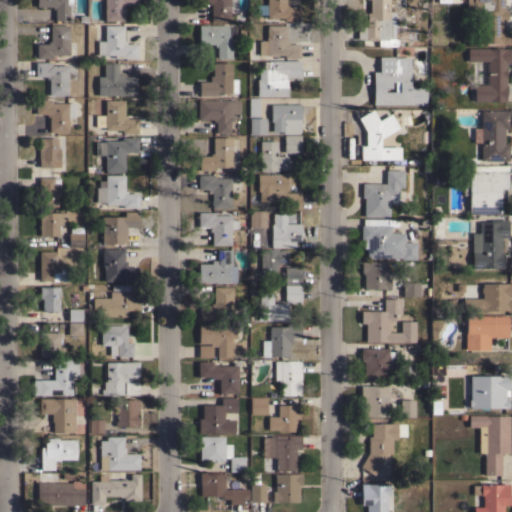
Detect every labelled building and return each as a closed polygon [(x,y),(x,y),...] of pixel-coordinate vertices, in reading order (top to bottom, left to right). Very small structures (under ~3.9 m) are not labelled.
[(71,0),(71,5),(69,5),(68,20),(54,20),(54,8),(52,8),(52,6),(36,6),(36,0),(71,0)] [(104,0),(136,0),(136,2),(126,2),(126,4),(123,4),(123,20),(104,20),(104,0)] [(229,0),(229,20),(210,20),(210,4),(208,4),(208,2),(198,2),(198,0),(229,0)] [(260,14),(260,5),(266,5),(266,0),(285,0),(285,4),(288,4),(288,6),(299,6),(299,20),(283,20),(283,17),(266,17),(266,14),(260,14)] [(388,0),(388,19),(389,19),(389,39),(396,38),(396,46),(377,46),(377,40),(364,40),(364,26),(366,26),(366,12),(369,12),(369,0),(388,0)] [(472,0),(503,0),(503,3),(502,3),(502,9),(506,9),(506,19),(502,19),(502,30),(510,30),(510,44),(499,44),(499,43),(480,43),(480,34),(480,32),(479,32),(479,26),(480,27),(480,24),(480,11),(481,11),(481,4),(472,4),(472,0)] [(113,58),(113,57),(99,57),(99,55),(97,55),(96,26),(86,26),(86,23),(88,23),(88,22),(98,22),(98,25),(123,25),(123,41),(125,41),(125,43),(137,43),(137,58),(113,58)] [(227,24),(227,26),(235,26),(235,38),(231,38),(231,57),(216,58),(216,46),(214,46),(214,44),(198,44),(198,25),(227,24)] [(68,25),(68,41),(76,41),(76,54),(69,54),(52,54),(52,58),(36,58),(36,43),(47,43),(47,41),(49,41),(49,25),(68,25)] [(285,41),(288,41),(288,43),(299,43),(299,58),(283,58),(283,55),(258,55),(258,40),(266,40),(266,28),(266,25),(285,25),(285,41)] [(473,101),(473,84),(487,84),(486,61),(466,61),(466,48),(488,48),(502,48),(508,48),(508,49),(510,49),(510,61),(508,61),(508,63),(505,63),(505,67),(504,67),(504,78),(505,78),(505,85),(505,101),(473,101)] [(372,71),(378,71),(378,56),(394,56),(394,57),(409,57),(411,57),(411,65),(409,65),(409,86),(425,86),(425,88),(427,88),(427,92),(425,92),(425,104),(428,104),(428,108),(423,108),(423,104),(372,104),(372,71)] [(299,60),(299,77),(285,77),(285,79),(286,79),(286,96),(256,96),(256,79),(258,79),(258,69),(268,69),(268,60),(299,60)] [(48,95),(48,78),(46,79),(46,76),(34,76),(34,62),(50,62),(50,65),(67,65),(67,66),(71,66),(71,70),(67,71),(67,95),(48,95)] [(117,62),(117,75),(124,74),(124,76),(135,76),(135,95),(97,95),(97,76),(103,76),(103,62),(117,62)] [(231,62),(231,78),(237,78),(237,92),(217,92),(217,96),(211,96),(211,95),(198,95),(198,81),(209,81),(209,75),(212,75),(212,62),(231,62)] [(259,115),(248,115),(248,98),(259,98),(259,115)] [(48,132),(48,116),(46,116),(46,114),(34,114),(34,99),(50,99),(50,102),(74,102),(74,117),(67,117),(67,132),(48,132)] [(123,99),(123,115),(126,115),(126,118),(137,118),(137,132),(121,132),(121,129),(104,129),(104,126),(95,126),(95,114),(104,114),(104,99),(123,99)] [(239,100),(239,119),(230,119),(229,133),(215,133),(215,121),(213,121),(213,119),(197,119),(197,100),(239,100)] [(300,104),(300,134),(282,134),(282,131),(271,131),(271,121),(270,121),(270,104),(300,104)] [(385,147),(399,147),(399,161),(376,161),(376,160),(359,160),(359,144),(363,144),(363,130),(355,118),(371,109),(377,120),(389,113),(397,127),(385,134),(385,147)] [(508,110),(508,129),(503,129),(503,144),(508,144),(508,160),(480,160),(480,142),(473,142),(473,128),(480,128),(480,109),(508,110)] [(265,134),(248,134),(248,117),(265,117),(265,134)] [(300,135),(300,152),(283,152),(283,135),(300,135)] [(38,138),(57,137),(57,147),(59,147),(59,160),(59,166),(38,167),(38,138)] [(137,151),(126,151),(126,154),(124,154),(124,170),(122,170),(122,172),(105,172),(105,170),(104,170),(104,154),(95,154),(94,141),(104,141),(104,140),(121,140),(121,137),(137,137),(137,151)] [(231,137),(231,147),(239,147),(239,165),(231,165),(231,167),(220,167),(220,171),(214,171),(214,170),(198,170),(198,156),(210,155),(210,153),(212,153),(212,137),(231,137)] [(259,141),(276,141),(276,156),(286,155),(286,169),(276,169),(276,170),(259,170),(259,141)] [(384,183),(384,170),(403,170),(402,187),(397,187),(397,202),(388,202),(388,216),(363,216),(363,197),(360,197),(361,183),(384,183)] [(507,171),(507,189),(500,189),(500,213),(468,213),(468,195),(462,194),(462,173),(467,173),(467,171),(507,171)] [(286,173),(286,191),(285,191),(285,192),(300,192),(300,209),(283,209),(283,201),(285,201),(285,198),(282,198),(282,202),(269,202),(269,201),(258,201),(258,191),(257,191),(257,185),(256,185),(256,179),(257,179),(257,174),(286,173)] [(123,174),(124,190),(127,190),(127,193),(137,193),(137,207),(121,207),(121,204),(104,204),(104,202),(95,202),(95,187),(104,187),(104,174),(123,174)] [(230,208),(211,207),(211,192),(207,192),(207,189),(197,189),(197,174),(213,174),(213,178),(230,178),(230,208)] [(59,177),(59,196),(57,196),(57,206),(40,206),(40,197),(38,197),(38,177),(59,177)] [(101,216),(123,216),(123,211),(127,211),(127,210),(137,210),(136,227),(125,227),(125,243),(101,243),(101,216)] [(266,227),(249,227),(248,210),(266,210),(266,227)] [(65,224),(58,224),(58,236),(39,236),(39,219),(38,219),(38,213),(39,213),(39,212),(65,212),(65,224)] [(230,242),(236,242),(236,247),(229,247),(229,245),(211,245),(211,231),(208,231),(208,226),(197,226),(197,212),(213,212),(213,215),(233,215),(233,216),(237,216),(237,228),(230,229),(230,242)] [(270,247),(270,223),(271,223),(271,213),(285,213),(285,223),(300,223),(300,240),(294,240),(294,247),(270,247)] [(386,219),(386,225),(390,225),(390,233),(404,233),(404,242),(415,242),(415,259),(400,259),(400,257),(366,257),(366,248),(363,248),(363,238),(360,238),(360,225),(362,225),(362,219),(386,219)] [(471,268),(471,233),(478,233),(478,222),(489,222),(489,220),(507,220),(507,237),(500,237),(500,252),(502,252),(502,268),(471,268)] [(68,246),(67,233),(70,233),(70,226),(82,226),(82,246),(68,246)] [(123,248),(123,260),(125,260),(125,266),(138,266),(138,282),(123,282),(123,281),(103,281),(103,266),(101,266),(101,248),(123,248)] [(260,278),(260,256),(264,256),(264,248),(276,248),(276,250),(286,250),(287,263),(276,264),(277,278),(260,278)] [(197,282),(197,263),(210,263),(210,260),(216,260),(216,249),(230,249),(230,265),(235,265),(235,281),(227,281),(227,282),(197,282)] [(38,251),(56,251),(56,261),(59,261),(59,266),(61,266),(61,269),(66,269),(66,281),(51,281),(51,280),(38,280),(38,251)] [(386,278),(389,278),(389,289),(385,289),(385,288),(363,288),(363,274),(361,274),(361,272),(360,272),(360,263),(361,263),(361,261),(386,261),(386,278)] [(300,267),(300,284),(284,284),(283,267),(300,267)] [(402,296),(402,281),(409,281),(409,282),(418,282),(418,296),(402,296)] [(511,283),(511,297),(507,297),(507,298),(508,298),(508,308),(507,308),(507,310),(487,311),(486,312),(482,312),(481,310),(462,311),(461,298),(481,298),(481,292),(480,292),(480,287),(481,287),(481,283),(511,283)] [(284,301),(283,284),(300,284),(300,301),(284,301)] [(41,311),(41,298),(39,298),(39,286),(58,286),(58,291),(59,291),(59,294),(58,294),(58,311),(41,311)] [(231,316),(214,316),(214,320),(199,320),(199,305),(210,305),(210,303),(212,303),(212,286),(231,286),(231,316)] [(98,316),(98,308),(91,308),(91,297),(109,297),(109,291),(138,291),(138,309),(125,309),(125,316),(98,316)] [(257,303),(258,303),(258,293),(272,293),(272,303),(287,303),(287,320),(277,320),(277,322),(271,322),(271,320),(257,320),(257,303)] [(364,341),(364,323),(359,323),(360,310),(383,310),(383,298),(400,298),(400,313),(395,313),(395,316),(394,316),(394,320),(388,320),(387,331),(399,332),(399,320),(408,320),(408,319),(413,319),(413,320),(414,320),(414,342),(364,341)] [(81,321),(67,321),(67,309),(81,308),(81,321)] [(507,315),(507,337),(488,337),(488,350),(464,349),(464,315),(507,315)] [(67,334),(67,322),(81,322),(81,334),(67,334)] [(261,356),(260,339),(268,339),(268,325),(285,325),(285,322),(300,322),(300,336),(291,336),(291,343),(288,343),(288,356),(261,356)] [(100,324),(125,324),(125,342),(132,342),(131,356),(116,356),(116,355),(108,355),(108,344),(100,344),(100,324)] [(227,324),(227,325),(235,325),(235,338),(230,338),(230,357),(216,357),(216,346),(211,346),(211,357),(197,357),(197,344),(209,344),(209,343),(198,343),(198,324),(227,324)] [(58,332),(58,346),(63,346),(63,352),(58,352),(58,356),(38,356),(39,344),(41,344),(41,332),(58,332)] [(387,348),(387,351),(394,351),(394,363),(392,363),(392,369),(387,369),(387,379),(363,378),(363,360),(359,360),(359,347),(387,348)] [(32,394),(32,379),(52,379),(52,362),(53,362),(53,359),(69,358),(69,362),(71,362),(71,363),(77,363),(77,377),(70,377),(71,394),(32,394)] [(273,360),(300,360),(300,395),(279,395),(279,380),(273,380),(273,360)] [(137,361),(138,377),(129,377),(129,382),(137,381),(137,394),(124,394),(123,382),(122,382),(122,394),(101,394),(100,389),(103,388),(102,381),(105,381),(105,361),(137,361)] [(236,393),(217,393),(217,378),(212,378),(212,376),(196,376),(196,361),(212,361),(212,365),(232,365),(232,361),(235,361),(235,365),(236,365),(236,393)] [(399,379),(399,368),(398,368),(398,361),(414,361),(414,368),(417,368),(417,371),(419,371),(418,379),(399,379)] [(507,375),(507,389),(504,389),(504,399),(507,399),(507,407),(469,407),(469,406),(467,406),(467,399),(469,399),(468,375),(507,375)] [(387,385),(387,390),(397,390),(397,400),(387,400),(387,416),(362,416),(362,397),(359,397),(359,385),(387,385)] [(197,432),(197,418),(201,418),(201,404),(220,404),(220,397),(236,397),(236,411),(222,411),(222,419),(233,419),(233,432),(197,432)] [(249,414),(249,397),(265,397),(265,414),(249,414)] [(73,432),(52,432),(52,421),(50,421),(50,413),(38,413),(38,398),(51,398),(73,398),(73,432)] [(137,427),(133,427),(133,426),(115,426),(115,424),(114,424),(114,421),(115,421),(115,399),(137,399),(137,427)] [(413,416),(399,416),(399,399),(414,399),(413,416)] [(298,404),(298,418),(294,418),(294,431),(277,431),(277,429),(266,429),(266,416),(276,416),(277,404),(298,404)] [(508,452),(500,452),(500,474),(483,474),(483,452),(478,452),(477,426),(467,426),(467,415),(487,415),(508,415),(508,452)] [(88,419),(103,418),(103,432),(88,433),(88,419)] [(367,451),(367,436),(370,436),(370,422),(396,422),(396,439),(391,439),(391,453),(390,453),(385,454),(372,474),(359,466),(367,451)] [(294,470),(275,470),(274,457),(262,457),(262,437),(269,437),(269,435),(299,434),(299,448),(294,448),(294,470)] [(223,435),(223,443),(230,443),(230,456),(243,456),(243,471),(228,471),(228,457),(223,457),(223,460),(219,460),(219,462),(214,462),(214,460),(199,460),(199,447),(197,447),(197,436),(223,435)] [(138,469),(105,469),(105,470),(99,470),(99,447),(97,447),(97,445),(99,445),(98,440),(105,440),(105,436),(122,436),(122,447),(124,447),(124,453),(138,453),(138,469)] [(39,447),(43,447),(43,438),(57,437),(57,439),(75,439),(75,459),(59,459),(59,460),(53,460),(53,469),(39,469),(39,447)] [(228,504),(228,498),(221,498),(221,496),(199,496),(199,484),(198,484),(198,472),(205,472),(205,473),(223,472),(223,488),(247,488),(247,499),(241,500),(241,504),(228,504)] [(89,480),(98,480),(98,474),(107,474),(107,478),(105,478),(105,479),(122,479),(122,478),(125,478),(125,479),(129,479),(129,473),(139,473),(139,500),(122,500),(122,497),(118,497),(118,495),(103,495),(103,503),(89,503),(89,480)] [(300,473),(300,485),(298,485),(298,501),(276,501),(276,502),(271,502),(271,491),(274,491),(274,473),(300,473)] [(36,504),(36,480),(38,480),(38,482),(71,482),(71,487),(83,487),(83,504),(36,504)] [(359,483),(388,483),(388,495),(386,495),(386,511),(393,511),(365,511),(365,505),(359,505),(359,483)] [(508,504),(502,504),(502,511),(472,511),(472,506),(481,506),(481,495),(479,495),(479,494),(471,494),(471,484),(479,485),(479,483),(508,483),(508,504)] [(264,501),(249,501),(249,484),(264,484),(264,501)]
